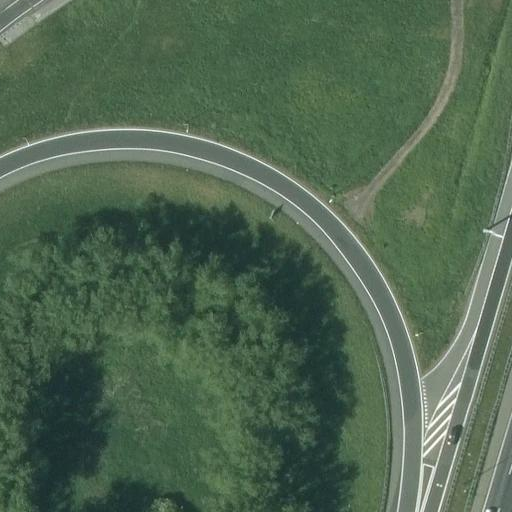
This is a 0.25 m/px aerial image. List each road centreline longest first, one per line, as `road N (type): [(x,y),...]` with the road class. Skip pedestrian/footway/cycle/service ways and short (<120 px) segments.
road 1 (motorway): [(0,168),(80,144),(173,144),(252,169),(311,207),(359,262),(396,332),(413,422),(407,511)]
road 2 (motorway): [(511,234),(428,511)]
road 3 (track): [(334,229),(440,101),(454,57),(455,0)]
